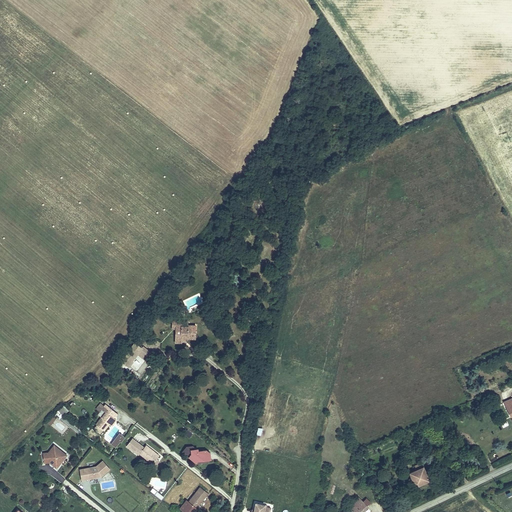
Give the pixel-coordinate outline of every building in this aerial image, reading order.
[(172,319),(171,336),(176,337),(176,332),(187,333),(188,324),(191,324),(192,320),(172,319)] [(137,340),(134,343),(142,350),(145,346),(137,340)] [(134,343),(132,346),(141,353),(142,350),(134,343)] [(145,361),(151,352),(145,348),(140,357),(145,361)] [(94,420),(95,421),(92,424),(98,430),(101,426),(102,427),(107,420),(112,415),(109,412),(113,407),(115,405),(106,398),(105,400),(101,397),(97,402),(100,405),(104,408),(99,414),(94,420)] [(59,420),(68,410),(63,405),(54,415),(59,420)] [(104,408),(100,405),(96,411),(99,414),(104,408)] [(118,408),(115,405),(109,412),(112,415),(118,408)] [(52,417),(47,423),(50,426),(55,419),(52,417)] [(188,430),(184,434),(189,438),(193,433),(188,430)] [(115,449),(125,437),(119,433),(110,444),(115,449)] [(145,441),(143,444),(131,434),(125,441),(137,451),(139,449),(152,460),(155,456),(158,453),(145,441)] [(57,460),(65,450),(53,440),(47,447),(42,448),(43,458),(48,457),(52,461),(57,460)] [(182,447),(186,451),(186,447),(190,447),(189,444),(191,444),(190,441),(185,441),(182,447)] [(186,447),(186,451),(193,457),(196,455),(209,454),(208,448),(205,445),(197,445),(196,443),(191,444),(189,444),(190,447),(186,447)] [(99,472),(108,464),(101,456),(94,462),(78,465),(79,471),(87,470),(87,474),(99,472)] [(422,461),(408,468),(415,483),(429,476),(422,461)] [(182,495),(176,502),(189,511),(194,505),(192,502),(204,487),(196,481),(184,496),(182,495)] [(354,495),(347,502),(351,507),(346,511),(360,511),(365,509),(362,505),(367,501),(356,490),(354,495)] [(266,511),(268,504),(264,503),(264,501),(253,498),(251,505),(250,508),(249,508),(247,511),(260,511),(266,511)]
